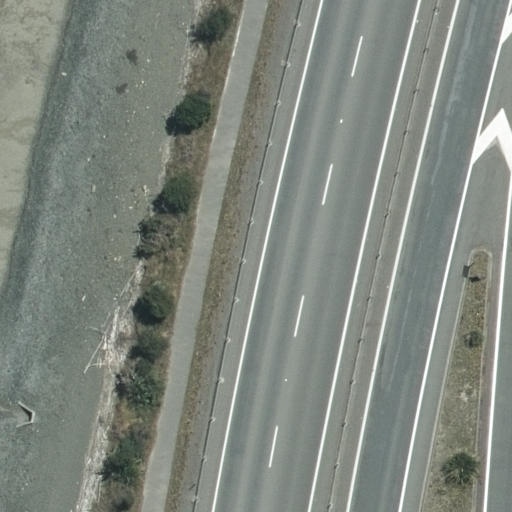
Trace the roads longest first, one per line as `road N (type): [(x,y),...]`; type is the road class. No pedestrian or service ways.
road 1 (trunk): [(279,511),(315,300),(382,0)]
road 2 (trunk): [(487,0),(386,511)]
